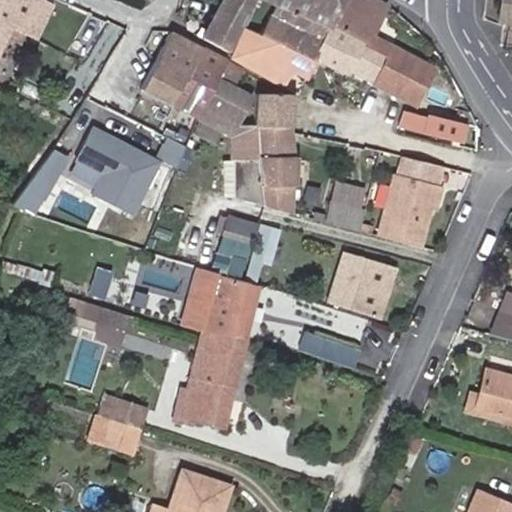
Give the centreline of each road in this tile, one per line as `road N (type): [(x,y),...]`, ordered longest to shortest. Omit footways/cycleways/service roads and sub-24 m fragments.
road 1 (residential): [(511,156),(483,198),(367,466)]
road 2 (tertiary): [(511,121),(454,15)]
